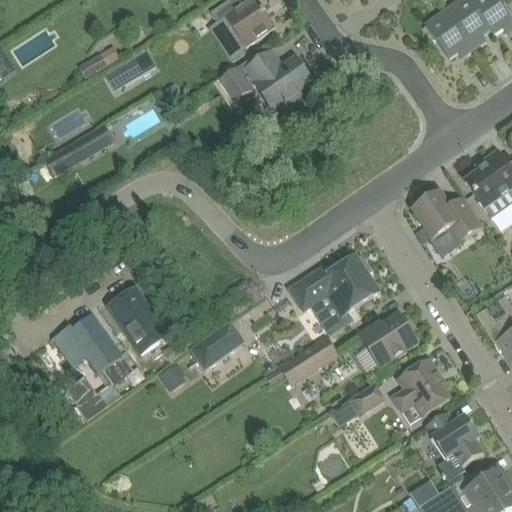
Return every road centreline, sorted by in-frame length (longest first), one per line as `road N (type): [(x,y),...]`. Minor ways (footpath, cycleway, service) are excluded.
road 1 (unclassified): [(0,296),(55,239),(147,184),(190,193),(267,258),(289,254),(370,197)]
road 2 (residential): [(511,416),(370,197)]
road 3 (residential): [(457,137),(401,62),(331,43),(303,0)]
